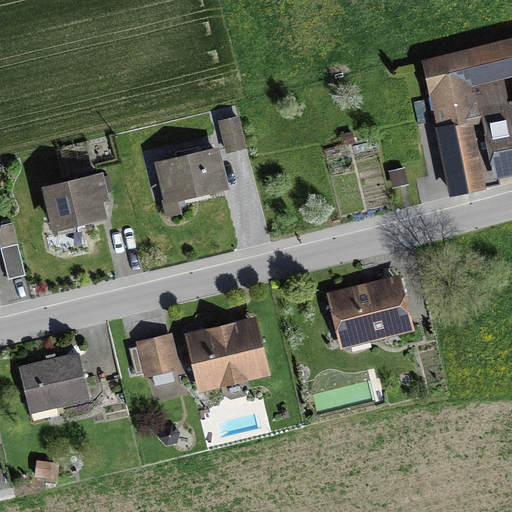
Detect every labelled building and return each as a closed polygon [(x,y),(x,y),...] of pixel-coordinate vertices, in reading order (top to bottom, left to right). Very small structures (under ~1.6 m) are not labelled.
[(511,41),(425,60),(452,192),(511,179),(511,178),(511,173),(511,104),(500,108),(496,92),(484,94),(481,81),(511,74),(511,41)] [(235,119),(219,123),(225,150),(242,146),(235,119)] [(216,147),(160,162),(170,201),(227,186),(216,147)] [(94,173),(50,182),(61,232),(104,222),(94,173)] [(14,243),(0,246),(0,254),(7,279),(22,275),(14,243)] [(393,277),(331,294),(345,348),(408,331),(393,277)] [(252,320),(193,335),(205,379),(264,363),(252,320)] [(169,330),(140,337),(148,375),(178,368),(169,330)] [(78,348),(20,362),(31,405),(89,390),(78,348)] [(172,426),(162,428),(160,437),(167,444),(176,442),(179,433),(172,426)] [(53,466),(40,465),(38,484),(51,486),(53,466)]
